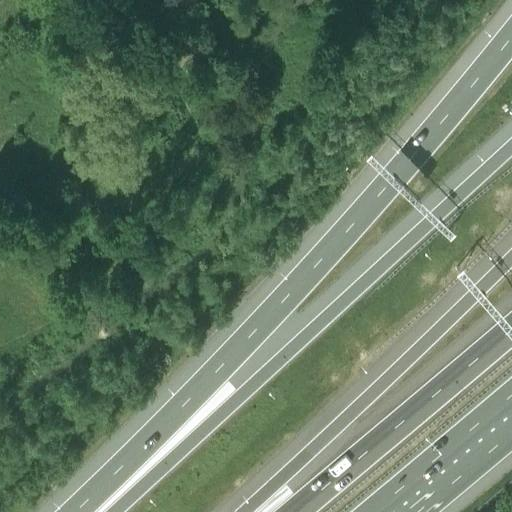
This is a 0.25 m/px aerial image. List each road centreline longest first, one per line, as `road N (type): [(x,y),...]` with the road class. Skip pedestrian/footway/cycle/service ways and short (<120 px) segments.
road 1 (trunk): [(511,31),(289,290),(75,511)]
road 2 (motorway): [(511,143),(111,511)]
road 3 (motorway): [(511,259),(241,511)]
road 4 (motorway): [(511,321),(291,511)]
road 5 (motorway): [(391,511),(511,411)]
